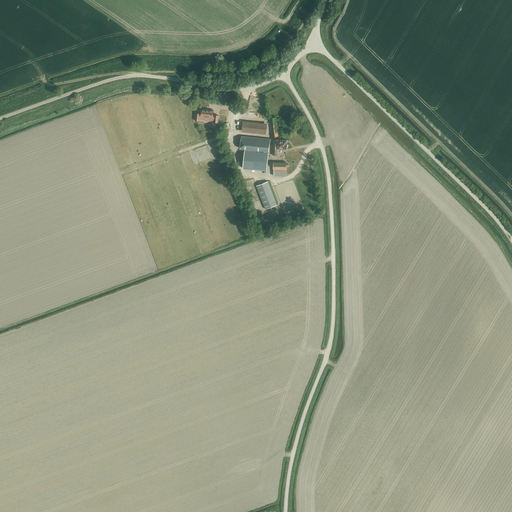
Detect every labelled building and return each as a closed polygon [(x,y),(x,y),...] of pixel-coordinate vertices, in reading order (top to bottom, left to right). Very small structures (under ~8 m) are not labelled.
[(251,100),(264,102),(265,95),(252,93),(251,100)] [(196,113),(195,120),(199,121),(200,116),(205,117),(205,118),(208,118),(209,117),(214,118),(213,122),(218,122),(218,115),(214,115),(214,116),(213,115),(213,110),(201,109),(201,114),(200,114),(196,113)] [(269,118),(272,136),(278,136),(276,117),(269,118)] [(242,130),(266,133),(267,126),(243,123),(242,130)] [(242,168),(266,170),(270,140),(241,136),(240,148),(245,149),(242,168)] [(273,151),(273,155),(277,155),(277,151),(277,148),(287,149),(287,147),(288,147),(288,145),(287,144),(287,140),(276,140),(273,140),(273,148),(273,151)] [(286,166),(288,166),(289,164),(286,164),(286,162),(273,162),(273,175),(286,176),(286,166)] [(257,186),(265,208),(277,204),(268,181),(257,186)]
